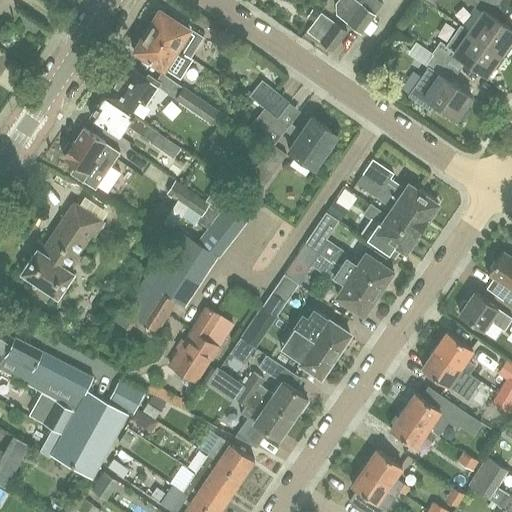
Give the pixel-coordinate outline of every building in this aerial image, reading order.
[(504,54),(511,44),(509,42),(511,37),(511,29),(492,15),(497,2),(492,0),(463,0),(482,11),(469,31),(504,54)] [(376,14),(375,14),(361,3),(346,22),(360,33),(361,34),(376,14)] [(176,49),(175,50),(185,56),(188,57),(197,44),(190,40),(194,32),(188,28),(190,26),(179,19),(178,21),(158,9),(156,12),(154,11),(151,13),(146,20),(146,24),(147,27),(145,30),(176,49)] [(333,51),(348,30),(333,20),(319,40),(333,51)] [(496,67),(504,54),(469,31),(462,26),(447,47),(439,42),(432,53),(458,71),(465,61),(485,75),(493,64),(496,67)] [(132,51),(162,69),(163,70),(175,50),(176,49),(145,30),(140,38),(137,38),(133,44),(135,47),(132,51)] [(464,105),(470,96),(450,82),(458,71),(432,53),(424,65),(427,67),(407,95),(427,108),(432,101),(455,117),(456,115),(459,118),(466,107),(464,105)] [(145,77),(124,63),(122,66),(119,64),(112,74),(116,76),(105,92),(130,109),(136,100),(143,105),(158,82),(147,75),(145,77)] [(209,122),(217,111),(182,87),(174,98),(209,122)] [(277,118),(289,101),(272,87),(259,103),(264,107),(263,108),(277,118)] [(149,141),(150,140),(174,156),(180,147),(156,131),(102,96),(96,105),(94,105),(91,110),(92,111),(89,115),(118,135),(125,125),(149,141)] [(273,145),(300,110),(289,101),(277,118),(263,108),(249,126),(273,145)] [(313,167),(336,134),(311,116),(288,149),(313,167)] [(73,140),(71,143),(68,141),(62,150),(65,152),(63,156),(74,163),(69,171),(84,181),(84,180),(96,188),(98,185),(108,191),(120,172),(111,165),(120,151),(105,141),(84,127),(75,141),(73,140)] [(255,199),(286,153),(273,145),(239,187),(238,189),(260,204),(261,203),(255,199)] [(404,190),(388,179),(391,174),(371,160),(362,174),(399,199),(397,201),(408,208),(411,205),(416,208),(413,212),(426,220),(437,204),(408,184),(404,190)] [(399,199),(362,174),(355,184),(392,209),(387,217),(418,238),(426,226),(423,224),(426,220),(413,212),(416,208),(411,205),(408,208),(397,201),(399,199)] [(167,193),(176,199),(177,199),(177,200),(162,224),(172,230),(182,215),(194,223),(197,219),(207,226),(220,210),(210,203),(210,202),(175,180),(167,193)] [(219,257),(260,204),(238,189),(197,240),(177,228),(143,280),(176,301),(184,306),(216,256),(219,257)] [(327,211),(340,220),(348,208),(335,199),(327,211)] [(20,272),(24,274),(24,279),(31,284),(36,282),(57,296),(74,272),(71,270),(80,255),(78,254),(91,234),(95,236),(104,222),(73,201),(41,250),(37,247),(20,272)] [(404,251),(408,247),(411,249),(418,239),(418,238),(387,217),(370,205),(363,214),(380,226),(376,232),(404,251)] [(318,253),(377,292),(383,283),(387,285),(393,275),(390,273),(391,271),(365,253),(359,262),(326,240),(325,242),(316,236),(317,234),(314,232),(306,243),(319,252),(318,253)] [(511,256),(502,250),(487,272),(511,288),(502,301),(511,307),(511,256)] [(377,292),(318,253),(310,265),(343,287),(336,296),(362,314),(364,311),(367,313),(374,303),(371,301),(377,292)] [(94,261),(84,254),(79,261),(89,268),(94,261)] [(139,274),(143,267),(132,259),(128,266),(139,274)] [(157,331),(176,301),(143,280),(125,307),(122,306),(114,320),(130,330),(138,318),(157,331)] [(511,318),(497,308),(474,292),(468,301),(467,302),(464,301),(459,309),(460,312),(459,313),(482,329),(489,319),(504,330),(511,318)] [(244,316),(257,303),(248,295),(235,308),(244,316)] [(279,303),(271,296),(264,304),(273,310),(279,303)] [(196,382),(217,348),(205,340),(219,317),(204,307),(168,365),(196,382)] [(311,326),(308,326),(305,326),(303,327),(300,327),(297,325),(296,327),(335,354),(349,333),(329,320),(321,314),(313,322),(311,326)] [(254,345),(256,346),(264,335),(249,324),(241,336),(254,345)] [(321,375),(335,354),(296,327),(294,326),(280,347),(301,361),(300,362),(321,375)] [(468,374),(469,372),(467,371),(472,364),(465,358),(471,349),(446,332),(434,349),(468,374)] [(4,357),(24,368),(31,371),(41,350),(14,336),(11,343),(0,335),(0,360),(2,362),(4,357)] [(254,345),(241,336),(230,352),(242,361),(254,345)] [(468,374),(434,349),(421,367),(447,385),(456,391),(464,380),(468,374)] [(92,377),(41,350),(31,371),(81,397),(61,435),(103,458),(127,413),(85,391),(92,377)] [(277,379),(285,367),(266,353),(257,365),(277,379)] [(511,382),(511,362),(508,359),(498,373),(511,382)] [(224,391),(233,379),(222,371),(213,383),(224,391)] [(282,382),(274,393),(260,384),(263,380),(252,373),(243,386),(291,418),(305,397),(282,382)] [(132,412),(142,394),(119,381),(109,400),(132,412)] [(511,387),(503,383),(497,393),(511,402),(511,387)] [(277,439),(291,418),(243,386),(234,399),(244,406),(245,405),(248,407),(244,413),(255,421),(253,423),(266,432),(277,439)] [(171,387),(166,395),(182,405),(187,397),(171,387)] [(415,392),(402,411),(427,428),(437,435),(438,436),(448,421),(458,427),(468,412),(448,399),(446,398),(441,394),(433,405),(423,398),(415,392)] [(511,403),(511,402),(497,393),(492,401),(508,410),(511,403)] [(143,410),(155,418),(160,410),(148,402),(143,410)] [(139,409),(132,419),(141,425),(148,415),(139,409)] [(431,443),(437,435),(427,428),(402,411),(390,429),(415,446),(421,436),(431,443)] [(0,484),(5,487),(29,444),(13,434),(3,452),(0,450),(0,484)] [(93,477),(103,458),(61,435),(51,454),(93,477)] [(215,461),(241,479),(253,461),(218,437),(213,445),(207,453),(206,455),(215,461)] [(399,490),(404,483),(394,476),(401,465),(376,448),(364,467),(399,490)] [(482,463),(463,451),(457,460),(473,470),(477,462),(481,464),(482,463)] [(229,496),(241,479),(215,461),(206,455),(199,465),(194,472),(229,496)] [(114,457),(106,470),(123,481),(132,468),(114,457)] [(505,494),(493,486),(504,470),(486,458),(467,487),(496,506),(507,511),(511,511),(511,496),(505,493),(505,494)] [(394,498),(399,490),(364,467),(352,485),(357,489),(351,498),(371,511),(385,511),(388,509),(376,502),(383,491),(394,498)] [(213,511),(218,511),(229,496),(194,472),(188,481),(181,491),(213,511)] [(107,500),(119,482),(104,473),(93,491),(107,500)] [(173,511),(213,511),(181,491),(174,502),(169,509),(173,511)] [(84,511),(86,511),(93,503),(81,495),(74,505),(84,511)] [(430,511),(447,511),(449,510),(433,501),(428,510),(430,511)]
